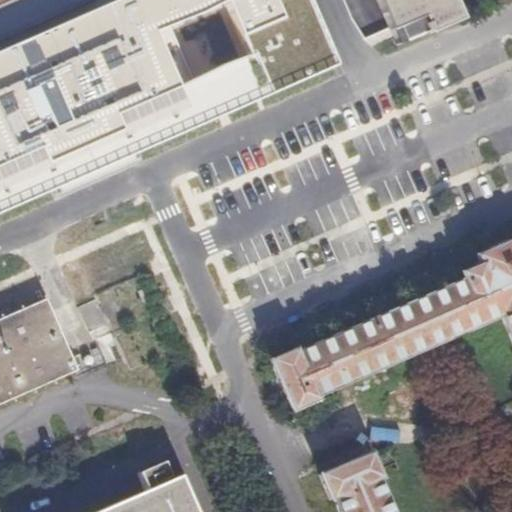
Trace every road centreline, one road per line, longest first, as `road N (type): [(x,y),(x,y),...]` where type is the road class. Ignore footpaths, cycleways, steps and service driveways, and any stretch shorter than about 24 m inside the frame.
road 1 (unknown): [(140,76),(48,89),(0,132)]
road 2 (unknown): [(276,126),(235,103),(140,76)]
